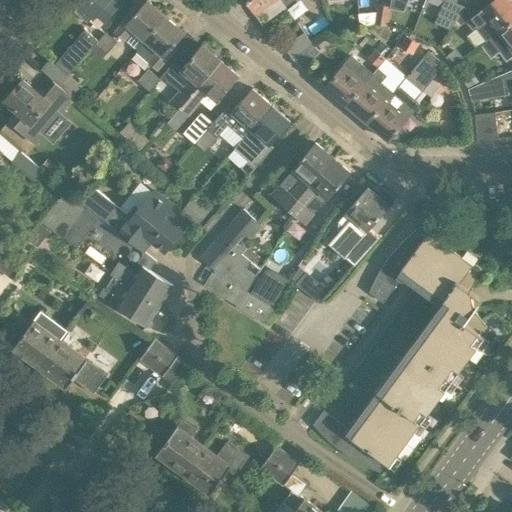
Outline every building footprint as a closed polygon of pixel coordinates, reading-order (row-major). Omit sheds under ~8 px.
[(89,21),(98,29),(117,7),(109,0),(77,0),(75,2),(93,17),(89,21)] [(245,0),(262,24),(282,10),(286,8),(285,7),(286,6),(281,0),(245,0)] [(281,0),(286,6),(295,0),(299,0),(305,9),(317,0),(281,0)] [(457,0),(439,0),(443,1),(434,24),(449,31),(466,8),(456,4),(457,0)] [(481,46),(511,21),(511,3),(509,0),(493,0),(481,9),(481,10),(465,22),(472,31),(476,29),(486,41),(480,45),(481,46)] [(136,53),(166,18),(147,1),(136,14),(133,12),(114,34),(123,42),(132,32),(144,42),(136,53)] [(375,12),(359,14),(360,26),(374,24),(387,27),(390,8),(377,5),(375,12)] [(136,53),(156,71),(175,49),(173,47),(184,35),(166,18),(136,53)] [(511,21),(481,46),(490,59),(499,53),(506,62),(511,56),(511,21)] [(95,45),(99,40),(87,30),(55,65),(51,62),(43,71),(52,78),(60,85),(69,75),(95,45)] [(105,33),(99,40),(95,45),(106,54),(117,43),(105,33)] [(283,47),(291,59),(304,70),(320,52),(312,45),(304,33),(283,47)] [(399,48),(412,55),(418,44),(405,37),(399,48)] [(179,91),(171,100),(181,108),(208,76),(221,61),(202,45),(182,68),(174,61),(162,76),(179,91)] [(445,57),(453,67),(463,59),(455,49),(445,57)] [(377,68),(384,59),(375,50),(367,59),(377,68)] [(421,92),(443,65),(439,62),(440,62),(428,51),(405,78),(421,92)] [(351,56),(324,87),(345,105),(365,83),(370,77),(372,73),(351,56)] [(221,61),(208,76),(181,108),(180,109),(189,117),(201,103),(210,110),(239,77),(221,61)] [(345,105),(367,123),(393,92),(381,83),(387,76),(377,68),(372,73),(370,77),(365,83),(345,105)] [(159,80),(148,69),(137,81),(149,92),(159,80)] [(511,87),(511,70),(468,90),(471,101),(508,95),(507,88),(511,87)] [(82,86),(69,75),(60,85),(73,96),(82,86)] [(478,83),(473,75),(464,81),(469,89),(478,83)] [(16,114),(9,122),(36,145),(76,99),(73,96),(60,85),(52,78),(37,96),(21,82),(3,103),(16,114)] [(402,125),(420,105),(398,86),(393,93),(393,92),(367,123),(388,142),(391,138),(397,143),(412,140),(402,125)] [(234,150),(259,121),(272,106),(253,89),(232,112),(226,107),(212,123),(207,129),(216,138),(227,125),(243,139),(234,150)] [(450,106),(453,118),(464,115),(461,103),(450,106)] [(273,148),(270,145),(290,122),(272,106),(259,121),(234,150),(247,161),(240,169),(248,176),(273,148)] [(495,113),(474,115),(477,143),(497,140),(495,113)] [(194,144),(207,129),(212,123),(200,114),(183,134),(194,144)] [(212,136),(206,130),(197,141),(203,147),(212,136)] [(130,141),(140,150),(149,140),(139,131),(130,141)] [(281,204),(288,210),(332,159),(315,144),(271,196),(281,204)] [(21,151),(11,161),(34,180),(43,170),(40,167),(21,151)] [(165,156),(157,165),(165,173),(173,164),(165,156)] [(40,167),(43,170),(54,179),(62,168),(49,157),(40,167)] [(332,159),(288,210),(306,226),(315,215),(314,214),(326,200),(327,200),(350,174),(332,159)] [(91,186),(78,202),(85,207),(115,229),(114,230),(137,248),(142,251),(150,240),(164,252),(183,228),(166,214),(174,204),(154,188),(138,207),(134,204),(126,214),(91,186)] [(337,223),(342,228),(328,244),(354,266),(381,237),(371,228),(389,207),(367,188),(337,223)] [(63,239),(85,207),(78,202),(65,192),(39,222),(63,239)] [(209,212),(193,199),(181,214),(198,227),(209,212)] [(243,210),(200,259),(213,270),(203,286),(211,291),(236,307),(236,306),(218,295),(219,294),(238,305),(246,291),(247,291),(256,275),(245,268),(250,261),(240,254),(246,247),(249,243),(246,240),(260,225),(243,210)] [(15,250),(28,260),(50,231),(37,221),(15,250)] [(470,292),(471,288),(479,270),(480,271),(481,270),(421,225),(420,226),(421,227),(417,230),(409,236),(405,239),(401,243),(398,247),(395,250),(391,254),(388,258),(385,262),(382,266),(380,271),(377,275),(375,280),(372,284),(370,289),(368,293),(382,304),(406,273),(449,306),(354,435),(323,411),(313,425),(316,429),(319,433),(326,440),(334,447),(338,450),(342,453),(350,459),(354,462),(359,464),(368,469),(372,471),(377,473),(382,474),(382,475),(383,476),(490,330),(489,329),(488,330),(473,312),(475,310),(474,309),(472,294),(473,294),(470,292)] [(2,245),(0,247),(0,270),(1,271),(13,254),(2,245)] [(240,254),(250,261),(254,264),(259,258),(246,247),(240,254)] [(25,263),(13,254),(1,271),(13,279),(25,263)] [(142,295),(159,306),(172,285),(149,271),(142,265),(136,274),(118,262),(110,275),(113,277),(142,295)] [(307,293),(317,282),(300,267),(291,281),(307,293)] [(273,307),(287,282),(273,273),(266,285),(259,280),(250,293),(273,307)] [(146,327),(159,306),(142,295),(113,277),(105,290),(112,294),(107,302),(146,327)] [(263,325),(263,324),(274,308),(273,307),(250,293),(247,291),(246,291),(238,305),(219,294),(218,295),(236,306),(236,307),(263,325)] [(13,348),(40,368),(52,352),(62,339),(67,331),(41,311),(13,348)] [(62,339),(52,352),(40,368),(68,388),(74,380),(94,394),(108,375),(88,360),(89,359),(62,339)] [(166,348),(155,340),(141,358),(152,367),(166,348)] [(152,367),(163,376),(178,356),(166,348),(152,367)] [(184,475),(203,449),(190,439),(197,430),(182,419),(156,454),(184,475)] [(203,449),(184,475),(211,495),(229,471),(233,474),(246,458),(226,443),(214,457),(203,449)] [(285,455),(275,448),(260,469),(270,477),(285,455)] [(307,484),(293,473),(299,465),(285,455),(270,477),(282,486),(283,485),(290,491),(274,511),(320,511),(298,496),(307,484)] [(354,489),(339,511),(365,511),(372,501),(354,489)]
